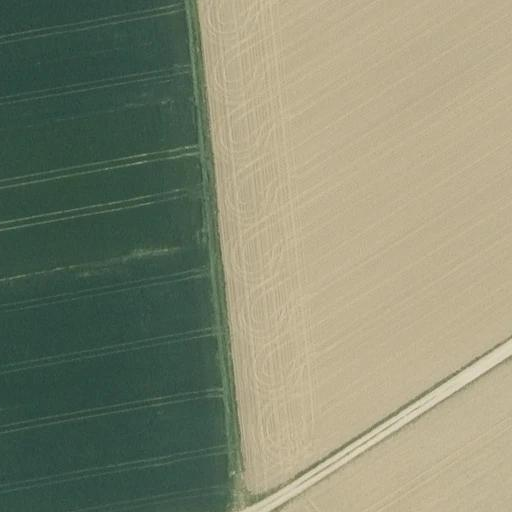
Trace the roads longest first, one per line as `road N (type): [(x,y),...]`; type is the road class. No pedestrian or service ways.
road 1 (track): [(187,0),(242,511)]
road 2 (track): [(258,511),(511,347)]
